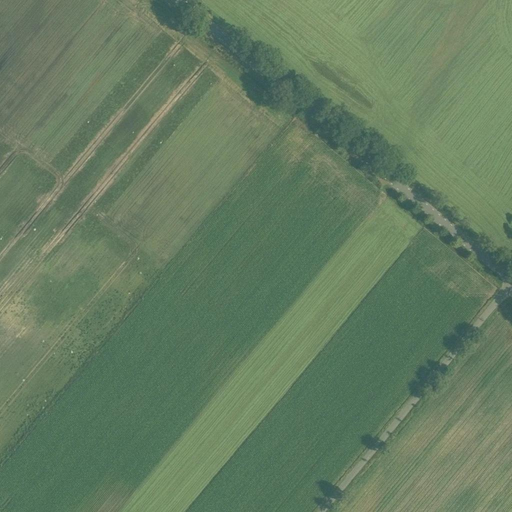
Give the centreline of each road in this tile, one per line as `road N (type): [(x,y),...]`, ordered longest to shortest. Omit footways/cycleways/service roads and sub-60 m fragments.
road 1 (unclassified): [(511,278),(180,0)]
road 2 (unclassified): [(320,511),(511,282)]
